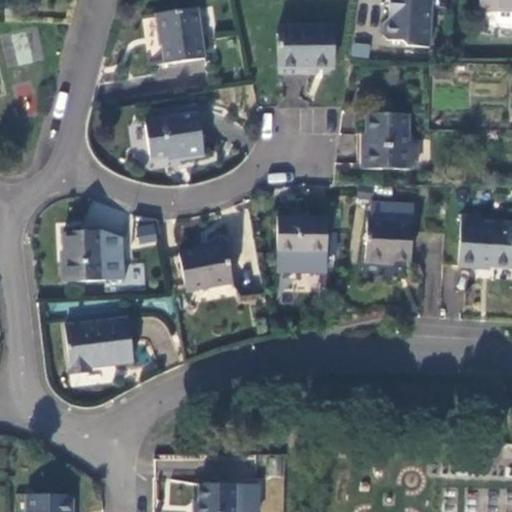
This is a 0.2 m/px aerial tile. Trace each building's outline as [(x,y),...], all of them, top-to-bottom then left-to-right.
[(406,47),(429,49),(431,0),(388,0),(388,19),(382,24),(382,36),(386,41),(401,42),(406,47)] [(511,0),(480,0),(481,11),(511,11),(511,0)] [(197,9),(157,15),(164,65),(204,59),(197,9)] [(278,26),(278,70),(333,69),(333,25),(278,26)] [(204,157),(198,114),(145,121),(150,161),(180,157),(180,161),(204,157)] [(363,170),(416,171),(416,146),(407,146),(407,115),(367,115),(366,147),(363,147),(363,170)] [(369,222),(412,224),(413,207),(370,204),(369,222)] [(461,216),(458,267),(477,268),(477,263),(511,264),(511,226),(480,225),(480,217),(461,216)] [(277,217),(277,255),(327,256),(327,218),(277,217)] [(152,219),(134,223),(138,245),(157,240),(152,219)] [(369,222),(367,221),(365,264),(385,265),(385,262),(410,264),(412,224),(369,222)] [(62,283),(104,281),(124,280),(122,239),(102,231),(63,233),(64,263),(61,263),(62,283)] [(178,253),(186,293),(232,284),(225,245),(178,253)] [(99,367),(134,363),(128,320),(65,328),(71,375),(91,373),(90,363),(99,362),(99,367)] [(225,404),(228,415),(245,410),(241,399),(225,404)] [(319,436),(317,436),(317,454),(317,455),(350,456),(351,438),(319,436)] [(193,511),(238,511),(238,485),(198,485),(198,505),(193,505),(193,511)] [(72,511),(72,495),(25,494),(25,511),(72,511)]
